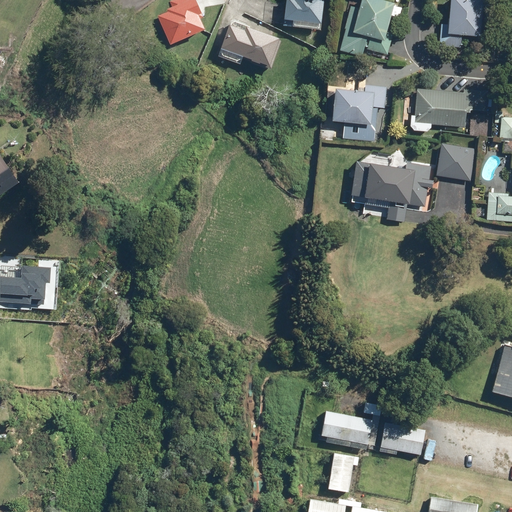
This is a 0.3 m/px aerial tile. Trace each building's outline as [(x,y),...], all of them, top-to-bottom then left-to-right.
[(167,12),(157,16),(170,45),(204,30),(197,15),(201,13),(195,0),(172,0),(169,2),(172,7),(166,10),(167,12)] [(284,0),(283,20),(320,23),(322,0),(284,0)] [(360,0),(359,8),(349,6),(338,50),(385,61),(392,33),(386,32),(393,3),(380,0),(360,0)] [(449,0),(447,24),(440,24),(438,45),(459,47),(461,36),(479,37),(482,0),(449,0)] [(243,30),(228,25),(220,48),(269,66),(279,38),(245,26),(243,30)] [(364,93),(335,90),(332,122),(370,125),(371,107),(384,108),(385,87),(364,85),(364,93)] [(485,93),(416,88),(413,122),(464,126),(465,113),(483,115),(485,93)] [(506,113),(494,112),(493,124),(500,125),(498,142),(502,142),(511,143),(511,119),(506,119),(506,113)] [(511,143),(502,142),(501,154),(511,155),(511,143)] [(475,149),(440,144),(435,176),(470,181),(475,149)] [(0,195),(19,183),(0,155),(0,195)] [(405,169),(356,162),(350,197),(389,203),(386,220),(404,223),(407,205),(425,208),(428,188),(432,189),(433,181),(428,180),(430,166),(406,163),(405,169)] [(506,193),(488,192),(487,219),(511,220),(511,196),(506,196),(506,193)] [(372,227),(357,226),(356,237),(371,238),(372,227)] [(0,300),(46,303),(47,283),(51,283),(52,266),(25,264),(24,276),(0,274),(0,300)] [(511,346),(504,344),(492,390),(511,395),(511,346)] [(372,419),(326,410),(321,434),(367,443),(369,436),(372,419)] [(425,429),(385,421),(380,446),(421,453),(425,429)] [(354,454),(334,451),(328,487),(348,491),(354,454)] [(476,511),(478,503),(431,495),(428,511),(476,511)] [(344,511),(346,504),(310,498),(308,511),(344,511)]
